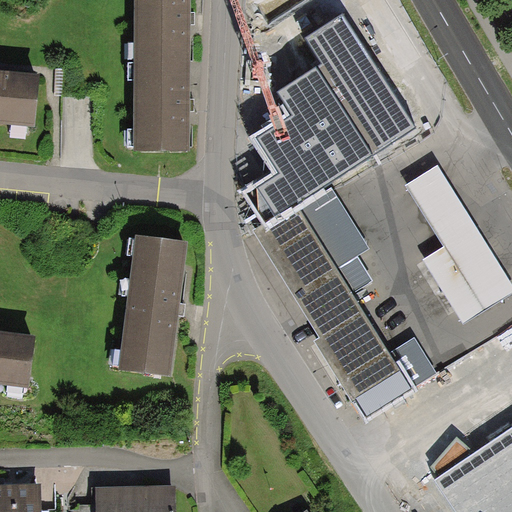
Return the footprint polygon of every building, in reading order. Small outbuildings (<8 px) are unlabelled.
[(134,0),(133,151),(191,151),(192,113),(192,0),(134,0)] [(260,140),(281,173),(247,195),(266,223),(296,204),(321,188),(412,129),(342,18),(310,38),(326,64),(281,92),(296,117),(260,140)] [(39,76),(0,72),(0,122),(35,125),(39,76)] [(511,285),(439,166),(408,185),(445,246),(424,259),(464,323),(511,293),(511,285)] [(296,204),(352,294),(372,281),(357,256),(368,249),(331,189),(324,193),(321,188),(296,204)] [(315,341),(352,399),(355,398),(367,417),(411,389),(389,353),(352,294),(296,204),(266,223),(254,231),(315,328),(321,338),(315,341)] [(188,244),(136,237),(120,372),(172,378),(188,244)] [(0,385),(30,389),(37,334),(0,329),(0,385)] [(414,338),(389,353),(411,389),(436,374),(414,338)] [(511,511),(511,429),(474,453),(458,438),(432,467),(439,477),(435,480),(456,511),(511,511)] [(175,511),(175,485),(96,487),(96,511),(175,511)] [(0,511),(41,511),(40,490),(0,491),(0,511)]
